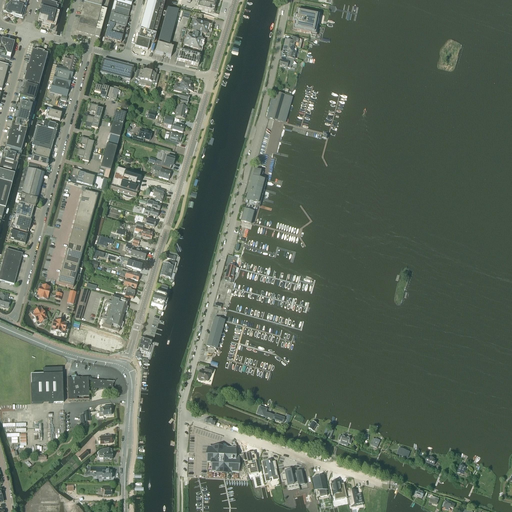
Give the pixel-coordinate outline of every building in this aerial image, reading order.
[(12,16),(11,15),(22,18),(26,3),(13,0),(6,0),(3,13),(5,13),(5,14),(6,15),(7,16),(8,16),(9,16),(10,16),(11,16),(12,16)] [(57,4),(42,0),(40,6),(57,11),(59,4),(57,3),(57,4)] [(147,51),(150,42),(153,43),(165,0),(147,0),(139,30),(140,31),(138,39),(137,38),(135,47),(147,51)] [(178,0),(177,5),(195,9),(205,12),(213,14),(216,0),(178,0)] [(293,23),(292,30),(296,31),(316,35),(320,15),(322,0),(297,0),(294,17),(294,18),(293,22),(293,23)] [(99,15),(101,8),(84,3),(82,10),(99,15)] [(128,15),(131,7),(116,3),(114,11),(128,15)] [(39,13),(40,15),(38,22),(39,23),(39,25),(41,27),(50,30),(53,28),(54,27),(55,27),(59,13),(42,8),(41,12),(39,13)] [(99,38),(107,9),(101,8),(99,15),(95,29),(78,25),(76,32),(99,38)] [(168,8),(163,24),(174,27),(179,11),(168,8)] [(82,10),(80,18),(97,22),(99,15),(82,10)] [(108,23),(109,24),(117,26),(125,28),(128,18),(113,14),(114,11),(112,11),(108,23)] [(191,13),(184,36),(187,37),(184,46),(198,50),(197,52),(201,53),(204,41),(200,40),(201,36),(209,38),(213,24),(201,21),(202,19),(203,16),(191,13)] [(80,18),(78,25),(95,29),(97,22),(80,18)] [(113,41),(117,26),(109,24),(105,39),(113,41)] [(174,27),(163,24),(162,29),(173,32),(174,27)] [(121,43),(125,28),(117,26),(113,41),(121,43)] [(173,32),(162,29),(160,34),(171,37),(173,32)] [(157,44),(154,53),(170,58),(173,49),(168,47),(171,37),(160,34),(158,44),(157,44)] [(301,45),(302,41),(292,38),(292,41),(291,41),(290,42),(286,41),(285,46),(297,49),(298,45),(301,45)] [(0,57),(10,60),(11,56),(13,47),(12,47),(13,44),(10,44),(11,42),(2,40),(0,39),(0,57)] [(294,60),(297,49),(285,46),(283,51),(289,53),(287,58),(294,60)] [(36,51),(32,50),(29,60),(30,60),(30,59),(31,60),(35,61),(36,60),(39,61),(45,62),(48,54),(44,53),(44,52),(36,50),(36,51)] [(179,52),(176,62),(186,64),(189,65),(198,67),(200,58),(179,52)] [(69,57),(65,56),(62,68),(53,66),(48,82),(52,83),(50,93),(66,97),(76,59),(69,57)] [(293,66),(294,60),(287,58),(287,61),(285,61),(285,62),(281,61),(280,67),(283,68),(284,69),(285,69),(286,68),(291,69),(291,66),(293,66)] [(24,81),(39,85),(45,62),(39,61),(36,60),(35,61),(31,60),(30,59),(30,60),(29,60),(28,65),(27,65),(25,73),(26,74),(24,81)] [(100,73),(130,81),(132,72),(134,73),(135,69),(103,61),(100,73)] [(0,64),(0,71),(7,73),(8,67),(0,64)] [(142,72),(137,70),(135,79),(138,80),(138,81),(139,81),(138,85),(145,87),(149,72),(142,70),(142,72)] [(157,85),(159,76),(154,75),(155,74),(149,72),(145,87),(151,88),(152,85),(154,85),(154,84),(157,85)] [(190,92),(192,84),(190,83),(190,80),(182,78),(180,86),(175,85),(173,92),(188,95),(189,92),(190,92)] [(35,101),(39,85),(24,81),(21,89),(20,88),(18,96),(19,97),(19,96),(35,101)] [(105,98),(107,88),(96,85),(97,85),(95,92),(95,91),(101,92),(100,97),(105,98)] [(115,100),(118,91),(107,88),(105,98),(105,100),(106,98),(115,100)] [(275,92),(267,118),(279,121),(287,96),(286,96),(275,92)] [(32,112),(35,101),(19,96),(19,97),(17,104),(16,104),(15,108),(32,112)] [(98,107),(98,106),(91,104),(90,105),(91,105),(89,111),(90,111),(96,112),(94,118),(100,120),(103,108),(102,110),(97,108),(97,107),(98,107)] [(186,115),(187,111),(187,108),(178,106),(175,117),(184,120),(186,115)] [(28,124),(32,112),(15,108),(14,112),(15,112),(13,120),(28,124)] [(156,112),(149,110),(147,118),(153,120),(156,112)] [(59,122),(61,115),(47,111),(45,118),(59,122)] [(114,117),(112,123),(122,126),(123,126),(126,114),(116,111),(115,113),(114,117)] [(97,132),(100,120),(94,118),(87,116),(88,117),(86,123),(87,122),(92,124),(91,128),(97,130),(96,132),(97,132)] [(172,125),(173,118),(165,116),(163,124),(172,125)] [(27,130),(28,124),(13,120),(11,125),(27,130)] [(56,132),(58,127),(47,124),(41,122),(40,122),(39,128),(56,132)] [(110,135),(109,140),(118,142),(119,138),(123,126),(122,126),(112,123),(111,130),(110,134),(109,135),(110,135)] [(25,135),(27,130),(11,125),(10,131),(25,135)] [(182,134),(184,129),(174,126),(173,127),(171,126),(170,130),(182,134)] [(50,152),(56,132),(39,128),(37,127),(31,147),(34,147),(50,152)] [(151,139),(152,136),(151,135),(151,134),(140,130),(138,137),(133,136),(131,141),(138,143),(139,138),(149,141),(149,140),(150,140),(151,139)] [(7,139),(8,139),(5,147),(21,151),(25,135),(10,131),(9,131),(7,139)] [(165,140),(165,143),(166,143),(171,145),(172,142),(179,144),(181,136),(170,133),(168,140),(165,140)] [(89,140),(81,137),(81,138),(82,138),(80,144),(81,145),(81,144),(86,145),(85,151),(91,153),(94,141),(93,143),(88,141),(88,140),(89,140)] [(105,150),(103,156),(113,159),(117,147),(118,142),(109,140),(107,145),(107,144),(106,146),(105,150)] [(48,162),(50,152),(34,147),(31,157),(47,162),(48,162)] [(88,165),(91,153),(85,151),(78,149),(78,150),(79,150),(77,156),(78,156),(83,157),(82,161),(88,163),(87,165),(88,165)] [(3,151),(1,159),(18,163),(20,156),(3,151)] [(164,152),(160,167),(170,170),(171,166),(172,166),(175,159),(174,158),(175,155),(164,152)] [(46,167),(47,162),(31,157),(29,156),(27,162),(30,163),(46,167)] [(101,167),(100,168),(110,171),(113,159),(103,156),(102,163),(101,167)] [(1,159),(0,162),(0,171),(14,175),(18,163),(1,159)] [(155,166),(153,171),(159,173),(158,178),(168,181),(170,173),(161,170),(161,168),(155,166)] [(114,179),(112,186),(137,193),(137,192),(136,192),(138,187),(137,187),(135,186),(137,181),(140,182),(139,182),(140,182),(140,181),(141,176),(117,168),(115,175),(117,176),(116,180),(114,179)] [(37,199),(44,173),(28,169),(21,195),(37,199)] [(80,171),(73,169),(72,176),(72,175),(78,177),(76,183),(81,184),(84,174),(79,173),(80,171)] [(248,200),(256,202),(257,203),(263,181),(261,180),(263,172),(255,170),(251,185),(250,189),(247,200),(248,200)] [(0,181),(12,185),(14,175),(0,171),(0,181)] [(85,175),(86,172),(85,172),(85,174),(84,174),(81,184),(92,187),(94,177),(85,175)] [(0,207),(5,209),(12,185),(0,181),(0,207)] [(112,186),(111,190),(135,198),(137,193),(112,186)] [(161,203),(164,194),(164,192),(155,189),(153,196),(156,197),(155,201),(161,203)] [(83,192),(81,198),(96,202),(98,196),(83,192)] [(21,195),(18,203),(34,207),(35,208),(37,199),(21,195)] [(96,202),(81,198),(79,205),(94,209),(96,202)] [(148,202),(140,200),(139,203),(151,207),(150,208),(159,211),(161,206),(148,202)] [(254,212),(256,202),(248,200),(246,210),(245,210),(241,222),(251,225),(254,213),(254,212)] [(30,221),(34,207),(18,203),(15,217),(30,221)] [(77,211),(92,216),(94,209),(79,205),(77,211)] [(150,211),(145,209),(143,215),(148,217),(149,215),(157,218),(159,213),(150,210),(150,211)] [(92,216),(77,211),(76,218),(91,222),(92,216)] [(31,221),(30,221),(15,217),(12,226),(11,226),(10,229),(28,234),(31,221)] [(76,218),(74,225),(89,229),(91,222),(76,218)] [(145,223),(144,226),(154,229),(156,222),(146,219),(146,220),(143,219),(142,222),(145,223)] [(87,235),(89,229),(74,225),(72,231),(87,235)] [(150,241),(152,236),(151,236),(152,234),(135,229),(134,233),(138,234),(137,237),(138,238),(140,238),(141,238),(150,241)] [(25,245),(27,236),(11,231),(8,241),(25,245)] [(87,235),(72,231),(70,238),(85,242),(87,235)] [(113,241),(98,237),(96,245),(106,248),(107,244),(112,245),(113,241)] [(83,248),(85,242),(70,238),(68,244),(83,248)] [(67,251),(82,255),(83,248),(68,244),(67,251)] [(132,251),(130,256),(136,258),(144,261),(147,253),(141,252),(142,250),(138,249),(138,251),(133,249),(133,247),(126,245),(125,249),(132,251)] [(12,262),(14,252),(6,250),(3,259),(12,262)] [(82,255),(67,251),(65,257),(80,261),(82,255)] [(20,264),(22,254),(14,252),(12,262),(20,264)] [(80,261),(65,257),(63,264),(78,268),(80,261)] [(20,264),(12,262),(3,259),(2,265),(18,269),(20,264)] [(128,261),(126,268),(140,272),(140,271),(141,272),(142,268),(141,267),(142,265),(128,261)] [(172,273),(175,264),(168,261),(167,265),(163,264),(161,270),(172,273)] [(63,264),(61,271),(76,275),(78,268),(63,264)] [(16,275),(18,269),(2,265),(0,271),(16,275)] [(233,280),(236,268),(229,266),(225,280),(228,281),(229,279),(233,280)] [(170,279),(172,273),(161,270),(159,276),(169,279),(170,279)] [(0,281),(14,285),(16,275),(0,271),(0,281)] [(61,271),(60,277),(75,281),(76,275),(61,271)] [(132,275),(121,272),(119,277),(138,282),(138,281),(139,280),(139,279),(138,279),(139,276),(132,274),(132,275)] [(73,288),(75,281),(60,277),(58,284),(73,288)] [(125,281),(123,286),(135,290),(136,289),(136,288),(137,287),(136,286),(137,284),(125,281)] [(38,292),(48,294),(49,294),(51,288),(49,287),(43,286),(43,285),(39,284),(38,288),(39,288),(38,292)] [(83,290),(75,319),(81,320),(89,292),(83,290)] [(155,293),(153,299),(166,303),(167,301),(165,301),(166,296),(165,296),(166,293),(160,291),(159,294),(155,293)] [(48,294),(38,292),(37,295),(36,295),(36,299),(39,300),(39,299),(45,301),(47,301),(49,295),(48,295),(48,294)] [(7,299),(8,295),(2,294),(0,299),(0,298),(0,307),(2,308),(3,309),(4,310),(5,310),(6,309),(7,309),(9,301),(6,300),(6,299),(7,299)] [(166,305),(166,303),(153,299),(151,306),(162,309),(164,305),(166,305)] [(118,304),(118,303),(110,301),(109,303),(106,302),(105,305),(109,306),(107,312),(123,317),(124,312),(126,313),(128,307),(118,304)] [(44,314),(41,308),(34,312),(31,313),(32,316),(33,316),(35,319),(44,314)] [(121,322),(123,317),(107,312),(105,319),(101,318),(101,320),(104,321),(102,328),(118,333),(120,328),(122,328),(123,323),(121,322)] [(38,325),(40,324),(40,323),(47,320),(44,314),(35,319),(37,322),(36,323),(38,325)] [(215,349),(223,320),(215,318),(207,346),(215,349)] [(58,332),(60,322),(54,320),(52,328),(51,328),(51,331),(54,332),(54,331),(58,332)] [(67,323),(60,322),(58,332),(61,333),(64,334),(65,331),(65,330),(67,331),(68,325),(66,324),(67,323)] [(87,332),(84,342),(94,345),(98,335),(87,332)] [(98,335),(94,345),(105,348),(108,338),(98,335)] [(108,338),(105,348),(112,350),(115,340),(108,338)] [(151,341),(142,339),(142,340),(140,339),(138,349),(141,350),(141,351),(149,353),(151,346),(150,345),(151,341)] [(31,375),(31,404),(63,403),(62,369),(62,368),(43,368),(43,374),(31,375)] [(200,371),(198,379),(199,379),(198,380),(199,381),(202,382),(203,381),(203,380),(208,382),(210,374),(212,374),(213,370),(206,368),(205,372),(200,371)] [(67,388),(66,389),(66,390),(67,390),(68,400),(89,400),(88,380),(88,378),(78,378),(77,378),(76,378),(75,378),(71,378),(67,379),(67,388)] [(93,380),(88,378),(88,380),(93,382),(92,388),(112,390),(113,382),(93,380)] [(260,413),(259,415),(283,424),(283,422),(284,422),(285,420),(284,419),(285,418),(275,415),(274,415),(266,412),(267,409),(259,407),(257,412),(260,413)] [(110,411),(110,408),(102,409),(99,409),(100,414),(98,414),(99,418),(103,417),(110,416),(110,415),(112,415),(111,411),(110,411)] [(83,416),(79,416),(80,425),(86,425),(86,422),(89,422),(89,413),(83,413),(83,416)] [(309,423),(308,425),(310,426),(308,429),(313,431),(317,424),(312,421),(311,424),(309,423)] [(99,438),(97,439),(98,442),(100,442),(100,445),(112,444),(111,442),(112,442),(113,441),(113,439),(112,438),(111,438),(111,436),(99,437),(99,438)] [(339,436),(338,441),(340,442),(340,444),(348,446),(348,444),(351,445),(352,440),(350,439),(350,438),(342,436),(342,437),(339,436)] [(373,439),(370,445),(373,446),(377,448),(379,442),(376,440),(373,439)] [(208,457),(208,458),(208,459),(209,459),(210,459),(209,460),(209,462),(213,462),(215,471),(228,469),(229,471),(238,472),(237,462),(242,460),(236,445),(231,446),(231,448),(231,450),(222,450),(222,448),(217,449),(217,450),(210,449),(210,453),(211,456),(210,456),(209,456),(208,456),(208,457)] [(112,460),(112,454),(112,450),(106,450),(100,452),(97,454),(99,459),(103,459),(103,460),(108,460),(112,460)] [(81,462),(89,455),(85,451),(78,458),(81,462)] [(248,464),(245,466),(248,475),(258,474),(257,462),(258,462),(257,455),(256,455),(255,452),(246,453),(248,464)] [(268,461),(262,462),(265,477),(269,476),(269,478),(275,477),(278,476),(275,462),(270,463),(270,462),(269,461),(268,461)] [(460,466),(457,473),(460,474),(460,472),(464,473),(466,468),(460,466)] [(106,472),(106,468),(96,468),(96,472),(96,476),(102,476),(102,479),(111,479),(111,472),(106,472)] [(285,475),(282,475),(283,481),(286,481),(287,485),(296,483),(294,473),(292,474),(291,470),(284,471),(285,475)] [(296,473),(294,473),(296,483),(298,483),(298,484),(305,483),(302,470),(296,471),(296,473)] [(320,482),(314,483),(315,490),(319,489),(321,498),(328,497),(327,491),(328,491),(325,480),(319,481),(320,482)] [(338,482),(330,484),(334,501),(343,499),(343,498),(345,497),(342,484),(338,485),(338,482)] [(354,493),(349,495),(351,501),(349,502),(350,508),(352,507),(352,508),(356,507),(356,505),(363,504),(362,500),(361,496),(357,497),(356,494),(354,494),(354,493)] [(431,497),(429,502),(432,503),(432,504),(436,505),(438,499),(431,497)] [(443,502),(442,507),(443,508),(444,506),(446,507),(445,510),(448,511),(450,507),(453,508),(455,505),(452,504),(448,502),(448,503),(445,502),(445,503),(443,502)]
